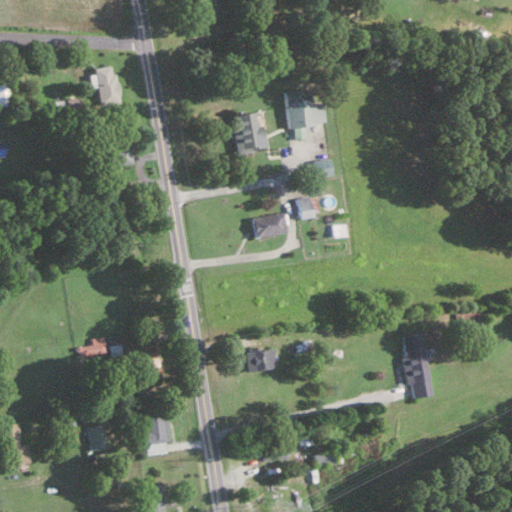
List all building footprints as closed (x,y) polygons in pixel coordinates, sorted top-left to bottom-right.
[(215,17),(215,0),(196,0),(196,16),(215,17)] [(92,65),(95,99),(114,97),(111,64),(92,65)] [(282,89),(284,124),(321,122),(320,101),(308,102),(307,87),(282,89)] [(232,113),(235,130),(230,130),(233,151),(263,146),(260,123),(255,124),(252,109),(232,113)] [(290,137),(302,136),(302,125),(290,126),(290,137)] [(106,135),(107,163),(128,162),(128,143),(122,143),(122,134),(106,135)] [(311,158),(312,175),(328,174),(327,157),(311,158)] [(296,216),(316,213),(313,194),(293,197),(296,216)] [(285,230),(281,210),(248,216),(251,236),(285,230)] [(342,234),(342,222),(328,222),(329,235),(342,234)] [(418,331),(396,334),(404,381),(407,380),(410,396),(428,393),(418,331)] [(91,338),(92,348),(100,347),(99,337),(91,338)] [(270,346),(242,348),(243,369),(271,367),(270,346)] [(131,349),(130,369),(151,371),(153,351),(131,349)] [(165,440),(162,409),(139,412),(143,453),(162,451),(161,441),(165,440)] [(0,463),(0,464),(26,463),(25,442),(16,443),(15,422),(0,422),(0,463)] [(84,424),(86,449),(104,447),(101,422),(84,424)] [(310,452),(310,464),(328,463),(328,451),(310,452)] [(142,511),(160,511),(159,483),(142,483),(142,511)]
